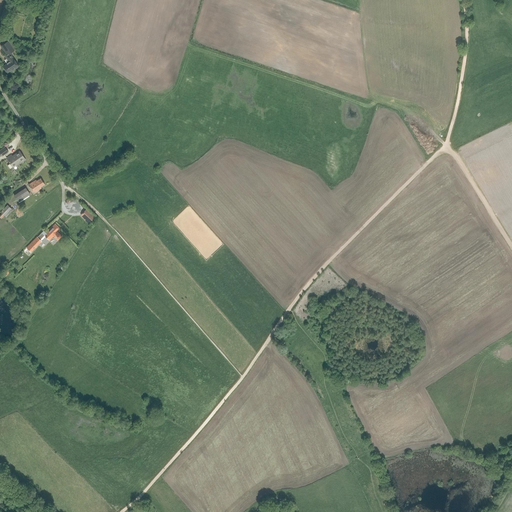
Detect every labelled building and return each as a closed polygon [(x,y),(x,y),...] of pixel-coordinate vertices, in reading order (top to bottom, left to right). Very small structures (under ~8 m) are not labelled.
[(8,41),(0,46),(7,55),(10,53),(14,50),(16,49),(10,40),(8,41)] [(6,64),(3,66),(7,72),(11,70),(11,71),(19,67),(10,53),(7,55),(5,56),(8,61),(6,63),(6,64)] [(5,146),(0,149),(0,151),(3,156),(9,152),(5,146)] [(12,157),(11,155),(6,158),(12,167),(19,162),(20,163),(25,160),(20,152),(12,157)] [(37,181),(36,180),(28,185),(33,193),(41,188),(40,187),(44,184),(41,178),(37,181)] [(31,195),(26,188),(14,196),(19,203),(31,195)] [(2,213),(0,215),(0,217),(1,219),(4,216),(6,217),(13,210),(8,205),(1,212),(2,213)] [(91,214),(85,220),(89,224),(95,218),(91,214)] [(37,237),(37,236),(26,247),(30,252),(41,241),(40,240),(44,235),(49,240),(53,236),(57,240),(61,236),(56,231),(59,228),(55,224),(52,227),(51,227),(47,231),(45,232),(44,231),(37,237)] [(7,268),(2,272),(6,277),(10,273),(7,268)]
